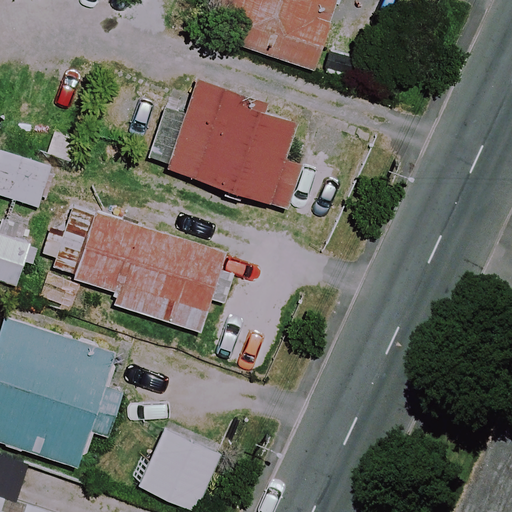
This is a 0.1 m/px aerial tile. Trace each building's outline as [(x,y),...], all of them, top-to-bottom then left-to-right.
[(341,0),(211,0),(202,29),(319,69),(341,0)] [(288,208),(304,163),(285,156),(299,116),(199,80),(186,116),(170,110),(152,160),(288,208)] [(52,166),(0,150),(0,193),(40,206),(52,166)] [(236,254),(71,199),(48,266),(116,289),(112,300),(202,331),(214,296),(221,298),(236,254)] [(31,243),(0,232),(0,278),(17,284),(31,243)] [(114,352),(11,315),(0,345),(0,436),(78,464),(92,424),(111,431),(125,392),(103,384),(114,352)] [(219,450),(163,428),(140,485),(196,508),(219,450)] [(58,511),(0,491),(0,511),(58,511)]
